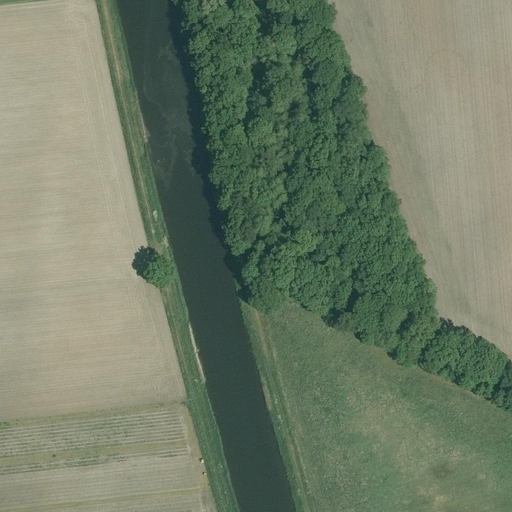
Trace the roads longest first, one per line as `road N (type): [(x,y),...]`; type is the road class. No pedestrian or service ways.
road 1 (track): [(307,511),(224,197),(186,0)]
road 2 (track): [(224,511),(146,209),(104,0)]
